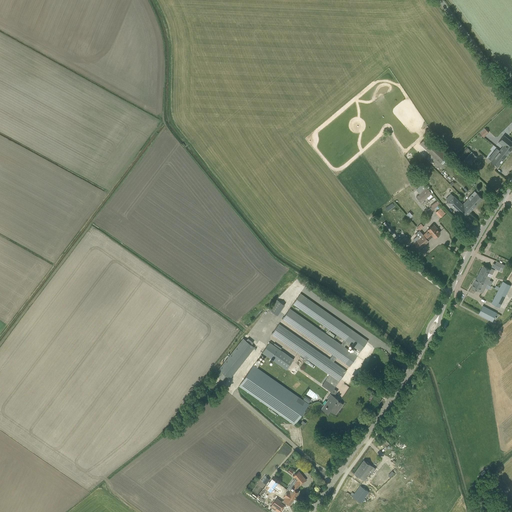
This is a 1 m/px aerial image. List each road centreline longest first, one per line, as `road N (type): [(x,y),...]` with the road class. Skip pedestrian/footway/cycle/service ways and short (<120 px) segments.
road 1 (tertiary): [(308,511),(426,340)]
road 2 (tertiary): [(439,315),(502,197)]
road 3 (unclassified): [(511,96),(440,0)]
